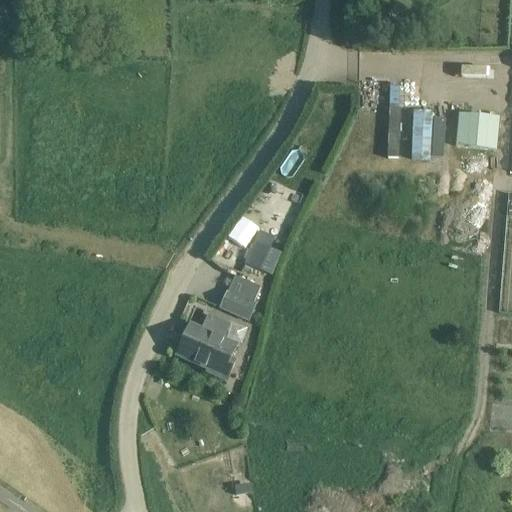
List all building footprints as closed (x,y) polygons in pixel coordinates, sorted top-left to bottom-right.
[(486,64),(485,54),(451,55),(452,65),(486,64)] [(410,161),(431,161),(433,112),(411,111),(410,161)] [(455,149),(495,153),(499,120),(458,116),(455,149)] [(270,250),(254,243),(244,265),(261,272),(270,250)] [(235,278),(228,293),(220,311),(248,323),(256,306),(254,305),(261,290),(235,278)] [(177,357),(212,373),(229,381),(236,365),(231,362),(237,348),(223,342),(231,326),(209,316),(201,332),(191,327),(177,357)]
